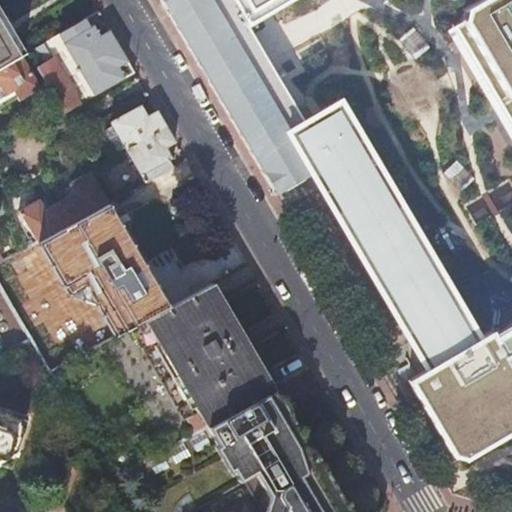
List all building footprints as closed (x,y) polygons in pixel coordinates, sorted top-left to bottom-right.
[(159,0),(275,196),(309,176),(363,144),(339,103),(301,123),(271,71),(252,39),(246,27),(291,0),(210,0),(209,1),(208,0),(159,0)] [(413,230),(359,261),(425,372),(407,382),(453,460),(462,463),(511,434),(511,0),(485,0),(465,12),(462,23),(489,69),(494,65),(511,91),(511,345),(502,351),(491,333),(479,340),(413,230)] [(0,23),(19,57),(22,55),(24,54),(0,13),(0,23)] [(89,28),(84,19),(57,34),(78,69),(118,46),(109,32),(109,31),(100,36),(93,25),(89,28)] [(0,67),(19,57),(0,23),(0,67)] [(57,34),(43,43),(63,77),(78,69),(57,34)] [(324,50),(320,42),(289,60),(294,68),(324,50)] [(29,51),(48,86),(63,77),(43,43),(29,51)] [(93,95),(133,72),(118,46),(78,69),(93,95)] [(0,67),(0,97),(14,89),(19,99),(40,87),(22,55),(19,57),(0,67)] [(511,91),(494,65),(489,69),(508,100),(511,97),(511,91)] [(63,77),(79,104),(93,95),(78,69),(63,77)] [(49,96),(59,114),(79,104),(63,77),(48,86),(49,88),(49,96)] [(124,149),(165,126),(156,111),(146,116),(139,106),(109,123),(124,149)] [(144,184),(172,168),(168,160),(170,159),(165,149),(175,143),(165,126),(124,149),(144,184)] [(309,176),(359,261),(413,230),(363,144),(309,176)] [(463,206),(489,191),(476,169),(450,184),(463,206)] [(59,201),(71,223),(107,204),(89,172),(67,184),(73,194),(59,201)] [(35,242),(53,233),(71,223),(59,201),(44,209),(39,199),(17,211),(35,242)] [(53,233),(115,336),(130,328),(169,307),(107,204),(71,223),(53,233)] [(0,236),(0,261),(21,250),(10,231),(0,236)] [(197,413),(205,427),(275,390),(213,283),(169,307),(130,328),(183,421),(197,413)] [(205,427),(110,478),(129,511),(182,511),(306,445),(275,390),(205,427)] [(0,511),(0,440),(9,436),(25,414),(0,405),(0,511)] [(345,511),(306,445),(182,511),(345,511)]
